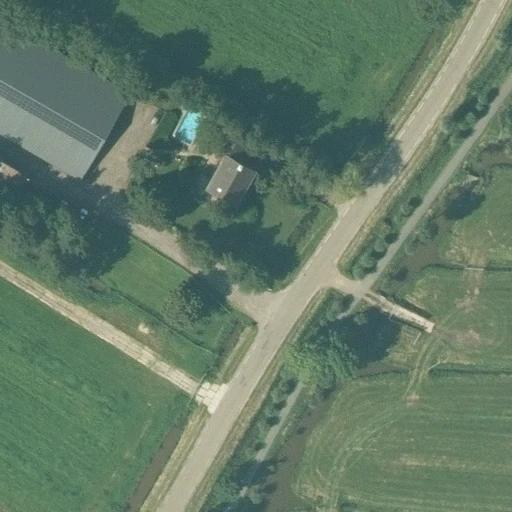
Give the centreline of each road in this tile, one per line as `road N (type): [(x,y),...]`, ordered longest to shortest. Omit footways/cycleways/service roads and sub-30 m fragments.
road 1 (tertiary): [(172,511),(284,316),(450,77),(492,0)]
road 2 (unclassified): [(228,511),(309,365),(511,77)]
road 3 (track): [(318,267),(434,329)]
